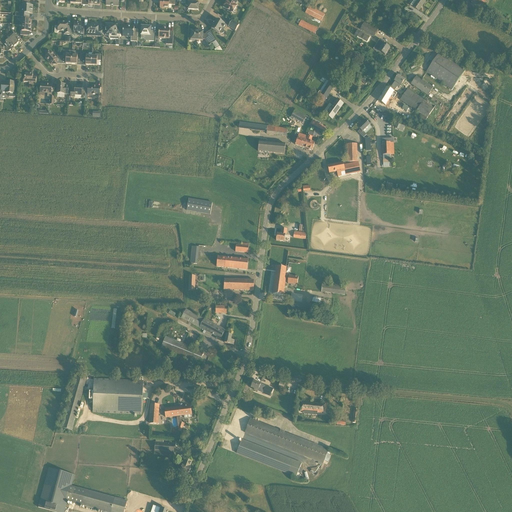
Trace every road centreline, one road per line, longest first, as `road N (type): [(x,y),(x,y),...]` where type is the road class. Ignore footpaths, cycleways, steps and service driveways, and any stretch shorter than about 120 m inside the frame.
road 1 (unclassified): [(240,365),(274,191),(367,105),(443,0)]
road 2 (track): [(511,409),(324,384)]
road 3 (unclassified): [(182,511),(240,365)]
